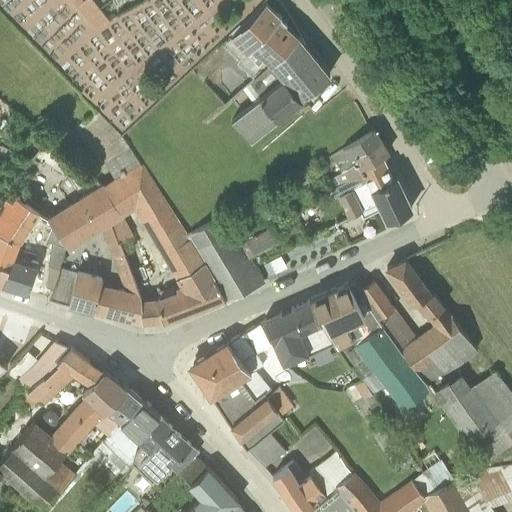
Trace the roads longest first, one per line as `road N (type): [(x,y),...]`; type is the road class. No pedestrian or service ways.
road 1 (residential): [(147,356),(448,210)]
road 2 (residential): [(448,210),(307,0)]
road 3 (unclassified): [(510,180),(411,0)]
road 4 (residential): [(276,511),(147,356)]
road 5 (residential): [(0,295),(147,356)]
